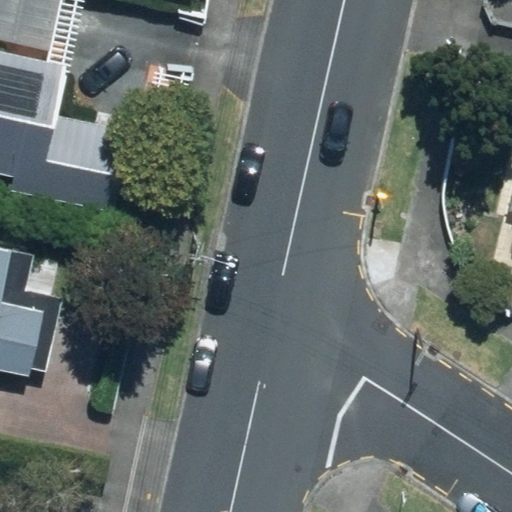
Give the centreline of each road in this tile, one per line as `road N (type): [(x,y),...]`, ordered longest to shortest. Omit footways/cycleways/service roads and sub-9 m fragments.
road 1 (secondary): [(274,318),(348,0)]
road 2 (residential): [(511,467),(274,318)]
road 3 (secondary): [(224,511),(274,318)]
